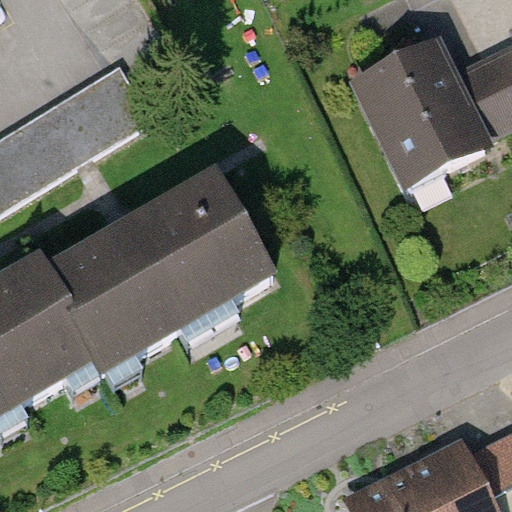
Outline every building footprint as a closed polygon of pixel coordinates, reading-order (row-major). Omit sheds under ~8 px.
[(511,41),(506,45),(511,56),(511,61),(484,75),(511,131),(511,41)] [(511,153),(511,131),(484,75),(457,89),(444,62),(352,107),(402,207),(511,153)] [(127,66),(0,144),(0,226),(164,125),(127,66)] [(260,299),(203,197),(29,294),(22,282),(0,293),(0,420),(77,378),(87,395),(260,299)] [(511,511),(511,447),(503,431),(345,511),(511,511)]
